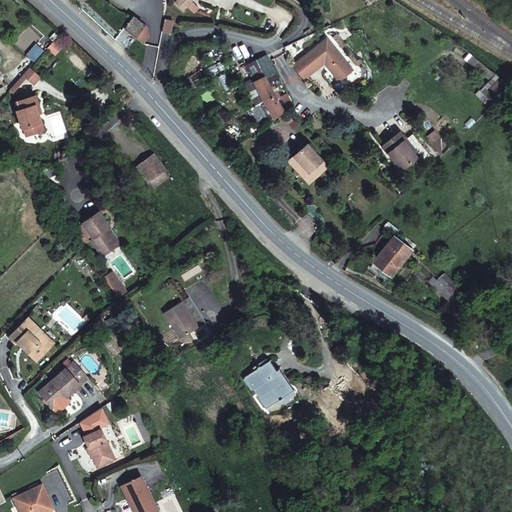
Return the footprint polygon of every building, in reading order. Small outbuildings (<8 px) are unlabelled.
[(114,27),(120,33),(123,31),(133,20),(126,16),(114,27)] [(154,28),(162,29),(163,19),(156,17),(154,28)] [(123,31),(120,33),(129,43),(133,39),(123,31)] [(308,79),(330,65),(343,84),(357,75),(335,41),(299,64),(308,79)] [(257,58),(243,66),(274,121),(288,114),(268,79),(272,76),(263,62),(260,63),(257,58)] [(11,93),(25,79),(32,86),(38,80),(28,70),(8,90),(11,93)] [(32,99),(16,103),(13,104),(16,114),(13,115),(18,131),(26,129),(29,139),(38,136),(32,118),(31,114),(29,110),(34,108),(32,99)] [(268,124),(264,116),(258,120),(262,127),(268,124)] [(20,141),(29,139),(26,129),(18,131),(20,141)] [(405,140),(401,134),(381,148),(399,173),(416,161),(402,142),(405,140)] [(311,146),(299,156),(312,171),(307,176),(312,183),(329,168),(311,146)] [(168,169),(156,155),(140,168),(151,183),(168,169)] [(293,160),(307,176),(312,171),(299,156),(293,160)] [(114,229),(104,213),(89,224),(99,239),(97,241),(107,257),(121,247),(110,232),(114,229)] [(114,229),(110,232),(121,247),(125,245),(114,229)] [(379,264),(398,278),(417,254),(399,239),(379,264)] [(109,277),(122,296),(130,290),(116,271),(109,277)] [(428,284),(447,305),(453,301),(434,279),(428,284)] [(186,295),(179,300),(196,326),(203,321),(186,295)] [(160,312),(177,339),(180,337),(196,326),(179,300),(162,311),(160,312)] [(34,363),(48,349),(35,336),(39,332),(26,321),(7,339),(14,346),(16,344),(34,363)] [(35,336),(48,349),(52,345),(39,332),(35,336)] [(266,410),(294,390),(271,359),(244,379),(266,410)] [(79,388),(78,386),(86,379),(73,363),(64,370),(38,392),(50,406),(64,395),(67,398),(79,388)] [(79,388),(88,380),(86,379),(78,386),(79,388)] [(53,410),(67,398),(64,395),(50,406),(53,410)] [(91,426),(80,432),(84,439),(95,433),(91,426)] [(95,433),(84,439),(80,441),(85,452),(88,450),(91,456),(88,458),(90,461),(95,471),(113,461),(99,432),(95,433)] [(88,450),(85,452),(81,454),(85,463),(90,461),(88,458),(91,456),(88,450)] [(152,511),(155,510),(137,475),(117,485),(129,510),(133,508),(135,511),(152,511)] [(36,486),(9,499),(15,511),(47,511),(48,511),(36,486)]
